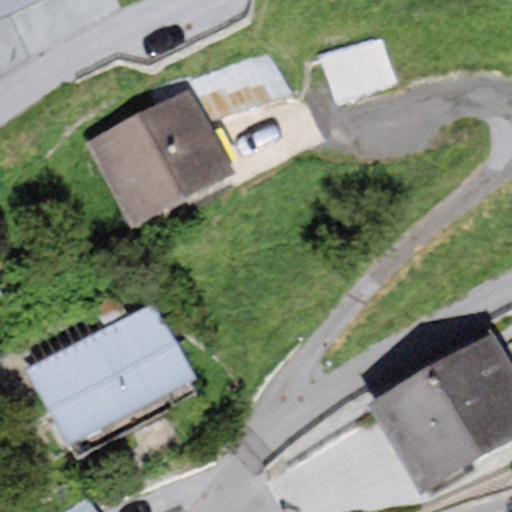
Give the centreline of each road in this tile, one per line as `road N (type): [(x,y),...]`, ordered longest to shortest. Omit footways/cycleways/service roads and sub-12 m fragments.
road 1 (residential): [(252,428),(366,273),(511,153)]
road 2 (residential): [(252,428),(511,280)]
road 3 (residential): [(0,112),(192,0)]
road 4 (residential): [(511,103),(489,93),(400,121),(346,122)]
